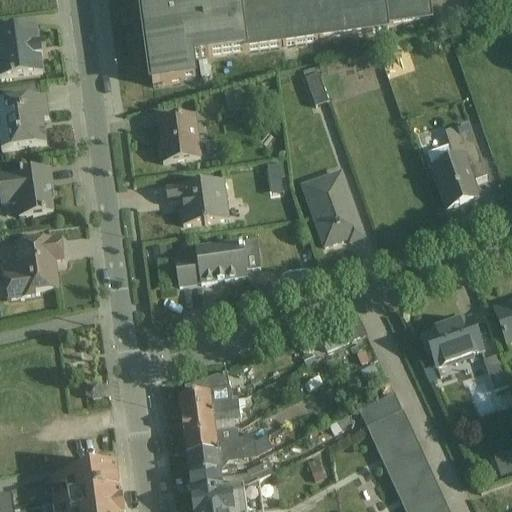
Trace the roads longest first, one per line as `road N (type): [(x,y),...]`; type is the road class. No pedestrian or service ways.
road 1 (residential): [(132,385),(511,250)]
road 2 (residential): [(79,0),(132,385)]
road 3 (residential): [(132,385),(149,511)]
